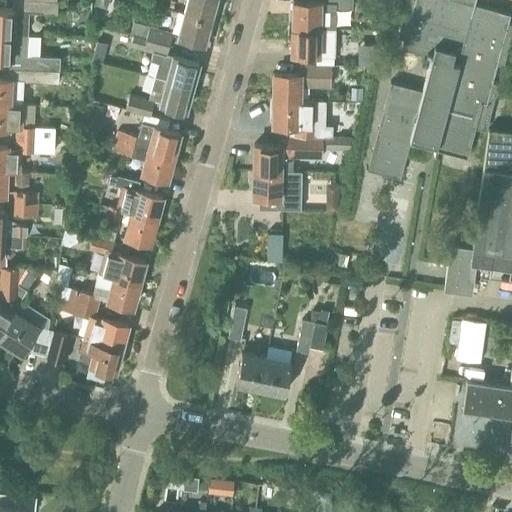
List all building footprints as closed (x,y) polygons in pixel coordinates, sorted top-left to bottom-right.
[(0,7),(0,32),(14,33),(14,32),(27,33),(28,10),(43,11),(43,0),(19,0),(19,9),(0,7)] [(215,0),(187,0),(184,12),(210,19),(217,20),(221,5),(214,3),(215,0)] [(352,0),(324,0),(324,3),(329,3),(328,8),(352,8),(352,0)] [(473,3),(474,0),(406,0),(397,37),(404,38),(401,48),(431,56),(422,89),(390,81),(367,167),(366,167),(366,168),(399,177),(410,137),(428,142),(430,137),(436,139),(433,150),(434,150),(435,148),(466,156),(474,129),(474,127),(485,130),(486,129),(498,83),(491,81),(496,63),(503,65),(511,30),(511,23),(507,23),(510,13),(473,3)] [(294,2),(293,27),(319,28),(319,3),(294,2)] [(178,35),(204,43),(210,19),(184,12),(178,35)] [(293,27),(293,54),(318,55),(331,55),(332,39),(337,39),(337,44),(342,44),(343,29),(319,28),(293,27)] [(150,38),(169,43),(172,33),(153,28),(150,38)] [(14,33),(0,32),(0,56),(13,57),(26,58),(26,55),(27,33),(14,32),(14,33)] [(151,58),(159,60),(155,73),(155,75),(192,85),(196,73),(199,62),(173,55),(166,53),(169,43),(150,38),(134,34),(131,44),(153,50),(151,58)] [(41,70),(59,71),(60,56),(26,55),(26,58),(13,57),(12,68),(16,68),(16,69),(41,70)] [(301,74),(275,73),(274,98),(299,99),(300,86),(331,87),(331,64),(301,64),(301,74)] [(0,77),(0,102),(10,103),(11,91),(23,91),(23,89),(29,89),(29,80),(59,81),(59,71),(41,70),(16,69),(16,68),(12,68),(12,78),(0,77)] [(154,100),(185,109),(192,85),(155,75),(148,99),(130,94),(126,108),(137,111),(150,114),(154,100)] [(299,99),(274,98),(273,124),(273,134),(290,135),(298,135),(299,99)] [(104,105),(87,101),(80,128),(97,133),(104,105)] [(0,126),(9,127),(9,126),(18,127),(17,137),(43,139),(43,130),(43,127),(22,126),(23,104),(10,103),(0,102),(0,126)] [(141,121),(137,135),(118,130),(116,139),(149,148),(174,154),(180,132),(154,124),(141,121)] [(511,129),(492,128),(473,246),(477,247),(489,249),(484,268),(491,269),(488,275),(511,278),(511,129)] [(255,143),(254,170),(280,170),(292,171),(293,156),(322,157),(322,136),(298,135),(290,135),(289,145),(255,143)] [(323,136),(322,149),(346,149),(346,143),(350,143),(351,137),(323,136)] [(0,144),(0,169),(7,169),(13,170),(20,170),(26,170),(27,162),(20,162),(21,149),(43,150),(43,139),(17,137),(17,147),(8,147),(8,145),(0,144)] [(113,149),(145,157),(141,171),(168,177),(174,154),(149,148),(116,139),(113,149)] [(13,181),(26,182),(26,170),(20,170),(13,170),(13,181)] [(301,209),(302,171),(292,171),(280,170),(254,170),(253,196),(279,196),(278,209),(301,209)] [(109,172),(106,181),(122,186),(116,207),(156,218),(162,195),(137,188),(139,180),(109,172)] [(14,202),(38,203),(39,191),(15,191),(14,202)] [(38,203),(14,202),(13,214),(38,215),(38,203)] [(118,224),(119,220),(128,222),(124,235),(150,242),(156,218),(116,207),(109,206),(101,204),(97,219),(118,224)] [(13,234),(26,234),(27,224),(13,224),(13,234)] [(0,257),(3,258),(3,246),(12,246),(12,244),(13,234),(4,233),(0,233),(0,257)] [(12,246),(25,246),(26,234),(13,234),(12,244),(12,246)] [(93,236),(89,247),(104,251),(111,253),(111,250),(114,241),(93,236)] [(473,246),(452,243),(445,288),(468,291),(470,292),(477,247),(473,246)] [(139,282),(145,260),(111,250),(111,253),(104,251),(99,271),(139,282)] [(346,266),(349,254),(340,253),(338,265),(346,266)] [(59,262),(54,295),(61,296),(63,286),(66,286),(71,265),(59,262)] [(0,330),(26,289),(17,284),(27,267),(2,266),(1,292),(5,295),(0,300),(0,330)] [(43,271),(39,277),(54,286),(57,270),(52,267),(49,275),(43,271)] [(139,282),(99,271),(96,283),(110,287),(107,298),(133,306),(139,282)] [(66,286),(63,286),(61,296),(96,306),(99,295),(66,286)] [(35,329),(37,325),(22,316),(29,304),(35,294),(26,289),(0,330),(0,337),(21,351),(25,344),(35,329)] [(53,294),(52,306),(90,316),(85,337),(122,346),(128,323),(102,316),(102,318),(94,315),(96,306),(61,296),(54,295),(53,294)] [(37,325),(35,329),(47,332),(48,327),(50,318),(29,304),(22,316),(37,325)] [(236,305),(229,335),(241,338),(248,307),(236,305)] [(319,311),(317,321),(326,323),(329,309),(320,308),(319,311)] [(303,318),(297,349),(309,352),(310,346),(322,348),(323,342),(327,323),(326,323),(317,321),(319,311),(312,310),(310,319),(303,318)] [(53,328),(48,327),(47,332),(35,329),(25,344),(30,347),(30,349),(46,353),(53,328)] [(45,356),(65,361),(72,333),(53,328),(46,353),(45,356)] [(90,363),(115,370),(116,368),(118,368),(120,367),(122,359),(121,357),(119,356),(122,346),(85,337),(81,348),(93,352),(90,363)] [(266,355),(242,350),(235,382),(260,387),(266,355)] [(260,387),(285,392),(291,360),(266,355),(260,387)] [(511,384),(509,384),(467,378),(463,407),(511,414),(511,426),(510,442),(511,442),(511,384)] [(209,478),(208,493),(232,495),(233,481),(215,479),(209,478)] [(0,511),(33,511),(34,511),(35,500),(36,496),(0,492),(0,511)]
